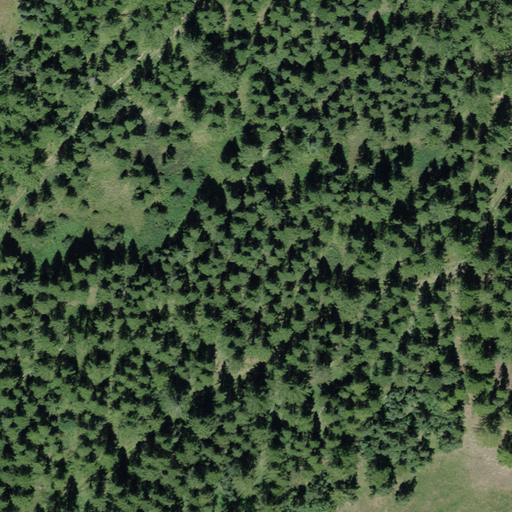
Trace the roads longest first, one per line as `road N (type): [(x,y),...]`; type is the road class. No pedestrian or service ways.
road 1 (track): [(511,185),(479,254),(450,278),(363,291),(279,357),(213,392),(40,511)]
road 2 (track): [(0,235),(97,105),(203,0)]
